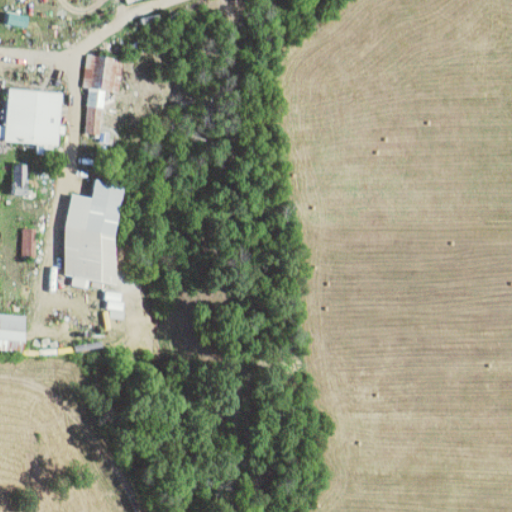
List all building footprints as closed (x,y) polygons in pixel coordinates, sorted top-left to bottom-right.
[(28,29),(30,17),(11,12),(8,24),(28,29)] [(85,134),(100,135),(104,91),(121,92),(124,60),(87,56),(85,87),(90,88),(85,134)] [(62,92),(10,89),(8,126),(0,125),(0,140),(59,145),(62,92)] [(28,165),(14,164),(13,195),(27,195),(28,165)] [(59,274),(107,283),(124,186),(94,181),(91,198),(73,195),(59,274)] [(36,258),(37,229),(23,229),(23,258),(36,258)] [(71,285),(86,289),(88,281),(73,277),(71,285)] [(100,326),(119,328),(122,293),(107,292),(104,317),(101,317),(100,326)]
